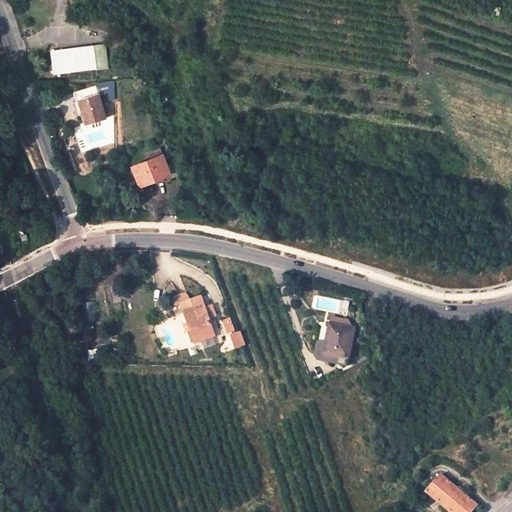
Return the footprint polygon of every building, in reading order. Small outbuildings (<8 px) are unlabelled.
[(94,47),(97,68),(108,66),(106,46),(94,47)] [(54,74),(97,68),(94,47),(52,53),(54,74)] [(102,92),(102,86),(101,85),(94,86),(97,94),(99,93),(103,92),(102,92)] [(84,89),(87,97),(97,94),(94,86),(84,89)] [(97,94),(87,97),(81,99),(85,113),(84,114),(84,116),(85,118),(85,120),(86,122),(86,124),(106,118),(99,93),(97,94)] [(81,99),(77,101),(81,115),(84,114),(85,113),(81,99)] [(162,155),(133,167),(140,186),(170,174),(162,155)] [(195,344),(214,338),(214,336),(208,320),(204,309),(201,299),(189,303),(186,296),(172,300),(174,308),(181,306),(194,343),(195,344)] [(215,317),(211,307),(204,309),(208,320),(215,317)] [(231,327),(237,325),(233,313),(226,316),(231,327)] [(329,325),(324,354),(348,359),(354,330),(329,325)] [(240,334),(233,336),(237,348),(245,345),(240,334)] [(441,476),(426,493),(448,511),(471,511),(476,506),(441,476)]
